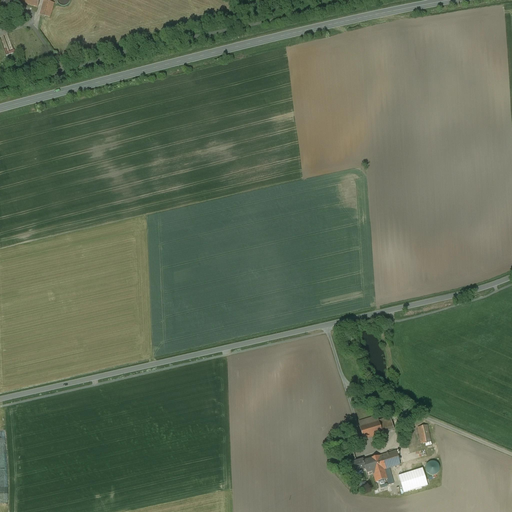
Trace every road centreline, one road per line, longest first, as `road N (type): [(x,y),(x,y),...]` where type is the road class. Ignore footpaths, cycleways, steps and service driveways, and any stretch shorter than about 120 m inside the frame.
road 1 (primary): [(456,0),(0,108)]
road 2 (tertiary): [(0,399),(326,325)]
road 3 (unclassified): [(294,16),(0,92)]
road 4 (unclassified): [(326,325),(344,382),(511,455)]
road 5 (tertiary): [(326,325),(511,277)]
